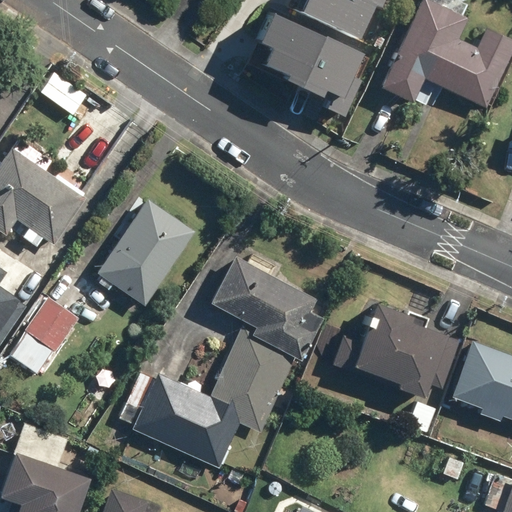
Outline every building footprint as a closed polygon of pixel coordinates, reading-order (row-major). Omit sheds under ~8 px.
[(374,0),(310,0),(304,15),(361,41),(379,2),(374,0)] [(417,0),(377,86),(409,102),(421,78),(483,107),(511,46),(511,40),(482,26),(473,46),(455,37),(464,18),(458,15),(464,4),(455,0),(417,0)] [(367,51),(278,11),(264,41),(274,46),(266,65),(292,76),(289,82),(332,101),(329,107),(339,112),(367,51)] [(13,144),(0,163),(0,227),(7,232),(19,215),(56,241),(88,194),(13,144)] [(144,197),(93,271),(142,304),(193,229),(144,197)] [(232,254),(207,302),(253,325),(248,333),(298,359),(320,317),(307,310),(314,297),(232,254)] [(0,341),(1,342),(28,304),(20,298),(23,295),(0,278),(8,267),(0,260),(0,341)] [(23,328),(25,330),(8,354),(35,373),(52,349),(54,350),(77,316),(46,294),(23,328)] [(339,335),(328,365),(420,396),(425,382),(439,387),(457,338),(406,320),(408,314),(371,301),(357,341),(339,335)] [(131,423),(129,428),(217,466),(237,422),(259,431),(292,358),(235,333),(208,395),(155,372),(153,376),(138,370),(117,416),(131,423)] [(511,355),(469,339),(448,394),(511,418),(511,355)] [(413,399),(404,423),(424,430),(433,407),(413,399)] [(0,486),(0,490),(26,499),(21,511),(78,511),(89,480),(11,454),(0,486)] [(499,509),(498,511),(511,511),(511,475),(511,478),(494,471),(482,503),(499,509)] [(108,487),(99,511),(150,511),(144,510),(147,499),(108,487)]
